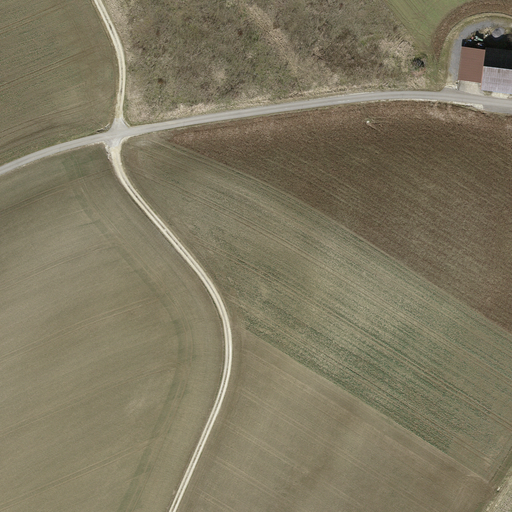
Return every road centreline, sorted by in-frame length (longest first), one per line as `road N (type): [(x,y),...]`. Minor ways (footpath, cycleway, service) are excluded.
road 1 (unclassified): [(0,171),(115,132),(347,98),(429,94),(511,103)]
road 2 (track): [(172,511),(220,403),(228,326),(213,288),(126,181),(115,132)]
road 3 (track): [(100,0),(125,77),(115,132)]
